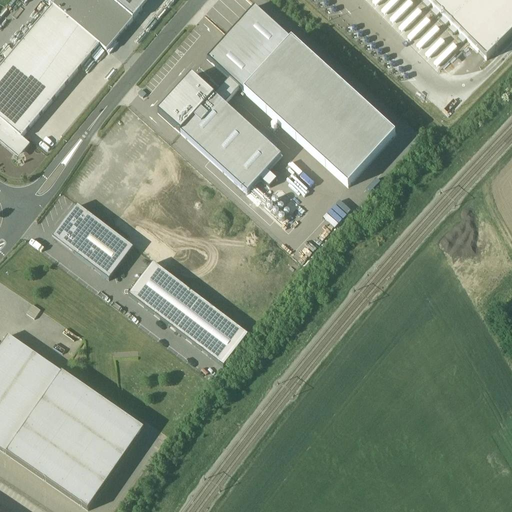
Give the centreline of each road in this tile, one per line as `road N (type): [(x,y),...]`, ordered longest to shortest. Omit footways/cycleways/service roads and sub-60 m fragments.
road 1 (unclassified): [(30,207),(203,0)]
road 2 (unknown): [(16,224),(178,347)]
